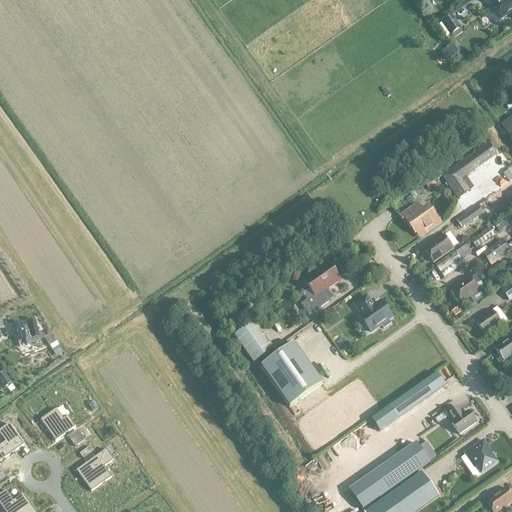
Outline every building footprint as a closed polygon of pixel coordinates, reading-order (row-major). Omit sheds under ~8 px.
[(511,12),(511,0),(491,0),(495,6),(493,8),(502,20),(511,12)] [(490,6),(485,10),(493,22),(499,18),(490,6)] [(460,29),(451,16),(441,23),(450,36),(460,29)] [(440,21),(434,24),(441,37),(447,35),(440,21)] [(449,47),(442,52),(449,61),(455,56),(449,47)] [(497,122),(502,119),(497,110),(492,112),(497,122)] [(511,117),(501,126),(510,139),(511,137),(511,117)] [(496,156),(488,145),(442,177),(458,200),(469,192),(461,180),(496,156)] [(487,186),(495,195),(505,186),(497,177),(487,186)] [(434,183),(431,178),(425,183),(428,188),(434,183)] [(392,210),(398,204),(391,198),(386,204),(392,210)] [(400,217),(405,224),(407,223),(410,227),(412,226),(416,233),(424,227),(428,232),(440,223),(437,218),(436,219),(431,213),(424,217),(416,206),(400,217)] [(477,207),(457,222),(462,228),(472,221),(471,220),(481,213),(477,207)] [(495,227),(499,233),(511,225),(511,217),(511,216),(495,227)] [(487,231),(471,242),(476,249),(492,238),(487,231)] [(458,244),(450,232),(444,236),(452,248),(458,244)] [(443,236),(424,250),(433,263),(452,250),(443,236)] [(502,241),(482,255),(490,265),(509,251),(502,241)] [(301,305),(309,316),(329,302),(321,291),(329,285),(330,286),(339,280),(330,266),(322,271),(320,269),(318,271),(317,270),(315,269),(313,269),(309,271),(308,273),(308,276),(309,277),(307,279),(313,287),(310,290),(314,296),(301,305)] [(437,277),(432,270),(428,273),(433,280),(437,277)] [(479,291),(469,278),(452,290),(462,304),(479,291)] [(509,301),(511,298),(511,282),(501,290),(509,301)] [(381,326),(383,329),(391,324),(388,320),(391,318),(380,303),(373,307),(366,297),(355,305),(362,315),(360,317),(371,333),(381,326)] [(498,307),(491,311),(501,325),(507,320),(498,307)] [(501,325),(491,311),(475,323),(485,336),(501,325)] [(14,326),(18,342),(25,340),(26,346),(40,342),(38,337),(39,337),(35,321),(34,321),(29,322),(28,322),(28,323),(22,324),(21,324),(14,326)] [(234,336),(254,364),(254,365),(274,351),(254,322),(234,336)] [(49,336),(45,338),(50,345),(57,341),(53,333),(49,336)] [(507,343),(495,351),(503,362),(511,356),(511,338),(510,340),(510,341),(508,343),(507,343)] [(340,341),(336,344),(342,352),(346,349),(340,341)] [(293,344),(260,367),(289,408),(322,385),(293,344)] [(4,373),(0,375),(0,382),(4,389),(11,384),(4,373)] [(437,374),(371,420),(379,432),(445,386),(437,374)] [(459,435),(476,423),(468,412),(462,416),(460,413),(461,413),(457,407),(447,415),(453,423),(451,424),(459,435)] [(55,409),(40,420),(55,441),(75,426),(67,415),(62,419),(55,409)] [(0,435),(5,442),(0,445),(0,461),(23,445),(8,424),(0,429),(0,435)] [(77,429),(67,436),(74,446),(84,439),(77,429)] [(489,450),(483,442),(465,455),(474,467),(476,467),(481,474),(496,463),(488,451),(489,450)] [(416,443),(348,490),(362,510),(430,463),(416,443)] [(89,447),(79,454),(82,458),(82,459),(92,452),(89,447)] [(105,449),(75,470),(90,491),(111,477),(104,467),(113,460),(105,449)] [(365,511),(417,511),(439,497),(421,473),(365,511)] [(502,511),(502,510),(511,503),(511,496),(506,489),(499,494),(498,492),(491,497),(492,498),(485,504),(491,511),(502,511)] [(6,491),(0,495),(0,505),(4,511),(35,511),(23,495),(13,501),(6,491)]
